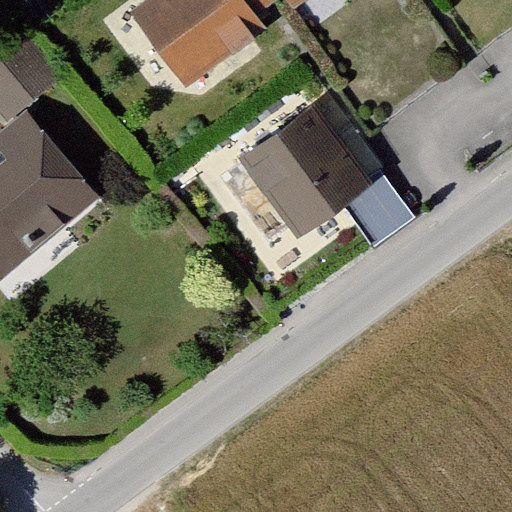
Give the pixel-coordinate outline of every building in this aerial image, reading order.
[(274,4),(271,0),(118,0),(113,4),(164,79),(274,4)] [(0,105),(5,111),(31,86),(0,53),(0,105)] [(360,174),(301,100),(230,157),(290,231),(360,174)] [(106,203),(35,114),(0,141),(0,275),(6,283),(106,203)] [(377,248),(416,221),(382,172),(343,199),(377,248)]
